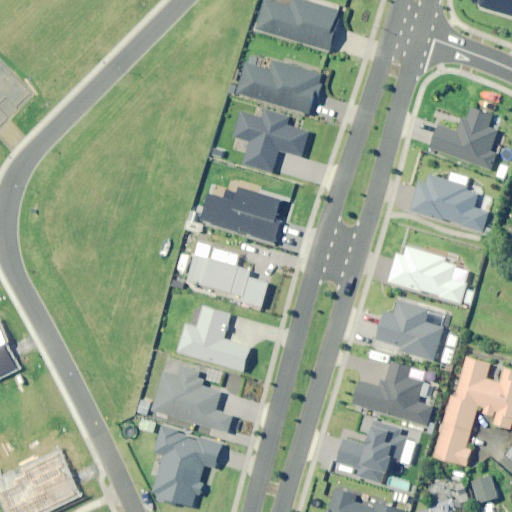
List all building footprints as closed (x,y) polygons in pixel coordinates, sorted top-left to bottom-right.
[(346,12),(305,0),(295,0),(293,7),(269,0),(260,31),(334,53),(346,12)] [(511,0),(476,0),(486,10),(511,17),(511,0)] [(326,75),(276,61),(273,71),(249,64),(240,94),(314,115),(326,75)] [(494,115),(474,108),(469,120),(464,119),(459,132),(441,126),(433,149),(493,171),(499,154),(492,151),(500,131),(490,127),(494,115)] [(292,118),(267,110),(264,119),(243,112),(235,137),(252,143),(245,164),(276,174),(283,152),(305,159),(313,134),(289,126),(292,118)] [(482,191),(431,175),(428,185),(422,184),(414,210),(486,232),(492,213),(477,209),(482,191)] [(286,200),(242,187),(238,202),(211,194),(202,221),(278,244),(285,222),(280,220),(286,200)] [(447,258),(409,247),(406,256),(400,254),(391,282),(463,304),(469,284),(454,280),(458,266),(446,262),(447,258)] [(254,271),(199,255),(191,281),(245,296),(243,301),(265,308),(272,284),(252,278),(254,271)] [(431,310),(401,301),(397,315),(388,313),(380,341),(402,348),(401,351),(436,362),(446,328),(427,323),(431,310)] [(511,369),(508,368),(503,384),(488,379),(493,364),(470,357),(451,416),(450,415),(436,456),(468,467),(474,451),(467,448),(481,406),(486,408),(485,413),(498,417),(496,424),(511,429),(511,369)] [(414,368),(395,363),(390,381),(384,379),(382,387),(364,382),(357,406),(431,427),(437,408),(422,404),(428,384),(411,379),(414,368)] [(199,374),(185,370),(183,379),(167,375),(157,409),(228,430),(232,418),(215,413),(220,394),(195,386),(199,374)] [(165,456),(154,499),(196,508),(199,494),(203,495),(207,479),(204,478),(207,466),(221,470),(227,445),(163,429),(157,454),(165,456)] [(468,472),(454,468),(451,479),(465,483),(468,472)] [(500,498),(495,477),(476,482),(481,503),(500,498)] [(384,500),(340,487),(332,511),(406,511),(407,511),(383,504),(384,500)] [(463,511),(456,489),(436,495),(440,507),(423,511),(463,511)]
